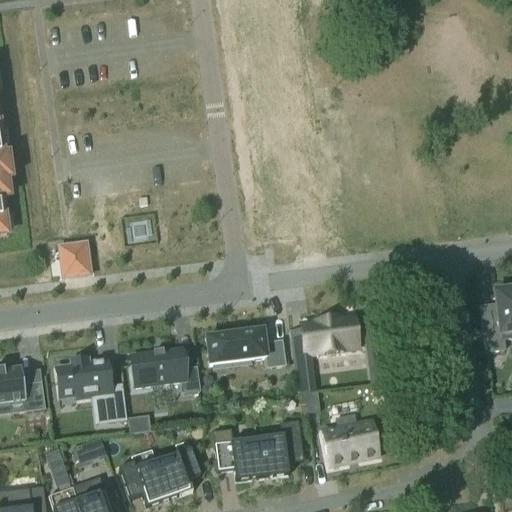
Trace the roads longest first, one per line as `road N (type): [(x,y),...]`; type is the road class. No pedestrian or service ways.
road 1 (residential): [(239,289),(198,0)]
road 2 (residential): [(239,289),(0,322)]
road 3 (residential): [(450,259),(239,289)]
road 4 (residential): [(301,511),(423,481),(486,450)]
road 5 (residential): [(486,450),(469,409),(450,259)]
